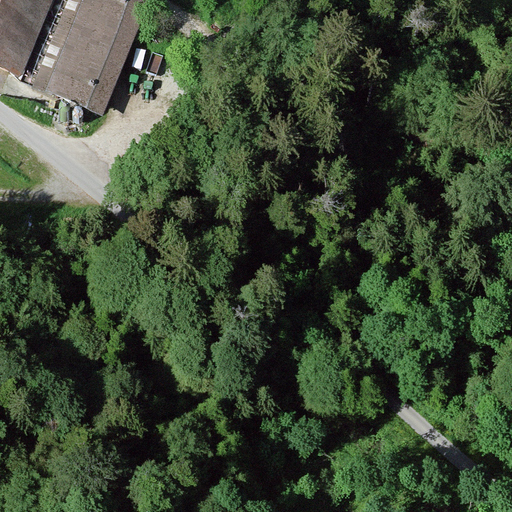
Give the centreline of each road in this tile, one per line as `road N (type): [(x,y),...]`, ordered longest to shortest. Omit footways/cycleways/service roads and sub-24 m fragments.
road 1 (residential): [(0,111),(135,217),(349,361),(511,503)]
road 2 (track): [(150,116),(231,132),(335,101),(379,110),(511,186)]
